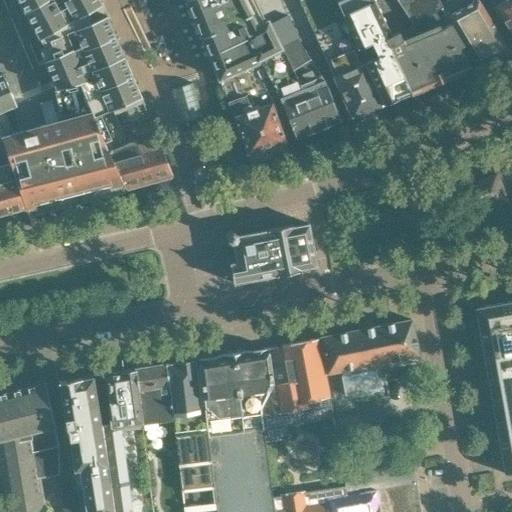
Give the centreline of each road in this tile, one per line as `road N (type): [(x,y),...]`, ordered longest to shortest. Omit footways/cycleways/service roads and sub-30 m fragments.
road 1 (unclassified): [(511,108),(402,162),(174,227)]
road 2 (residential): [(464,511),(425,268)]
road 3 (unclassified): [(188,309),(425,268)]
road 4 (unclassified): [(0,341),(188,309)]
road 5 (unclassified): [(174,227),(0,270)]
